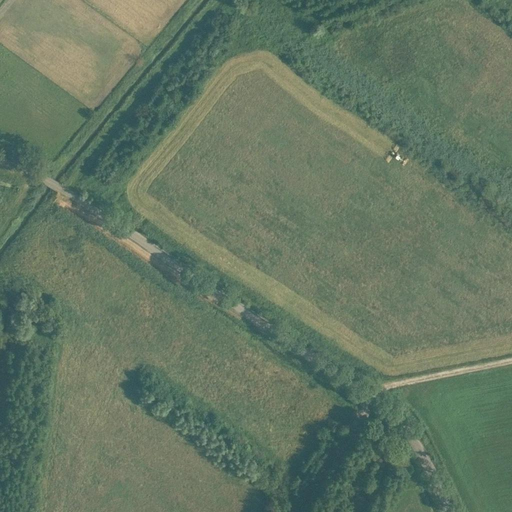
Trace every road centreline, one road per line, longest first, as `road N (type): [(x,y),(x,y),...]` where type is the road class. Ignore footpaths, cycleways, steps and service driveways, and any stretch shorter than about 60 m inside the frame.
road 1 (unclassified): [(450,511),(419,448),(370,397),(62,189),(0,159)]
road 2 (track): [(62,189),(221,0)]
road 3 (track): [(289,511),(370,397)]
